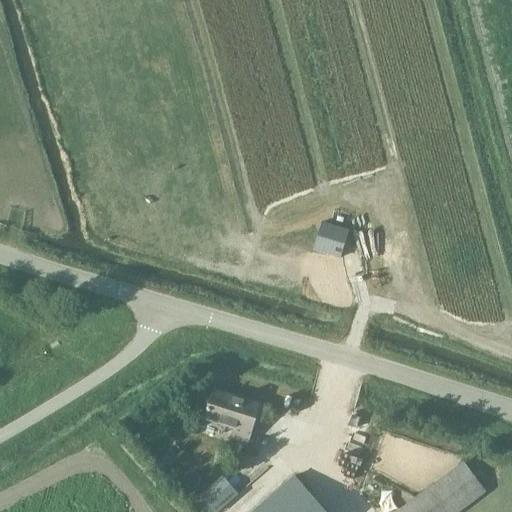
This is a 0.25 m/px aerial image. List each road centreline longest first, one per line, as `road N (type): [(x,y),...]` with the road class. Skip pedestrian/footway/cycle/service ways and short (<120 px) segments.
road 1 (unclassified): [(511,410),(161,309)]
road 2 (unclassified): [(0,427),(121,362),(161,309)]
road 3 (unclassified): [(161,309),(0,256)]
